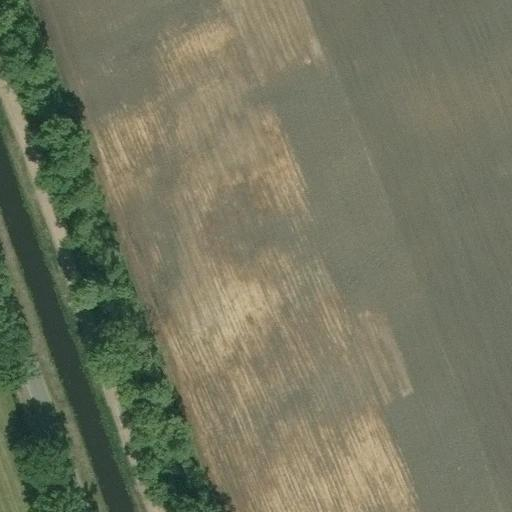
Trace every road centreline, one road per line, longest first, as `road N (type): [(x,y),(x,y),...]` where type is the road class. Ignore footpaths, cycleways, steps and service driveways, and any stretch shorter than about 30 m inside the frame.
road 1 (track): [(157,511),(0,72)]
road 2 (unclassified): [(78,511),(0,290)]
